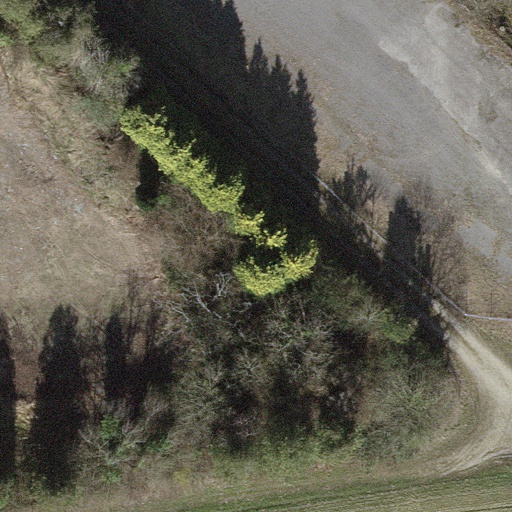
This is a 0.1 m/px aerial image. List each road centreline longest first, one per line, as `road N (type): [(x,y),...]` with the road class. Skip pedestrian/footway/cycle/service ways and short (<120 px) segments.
road 1 (track): [(87,0),(419,308),(497,369),(511,392)]
road 2 (track): [(206,511),(511,455)]
